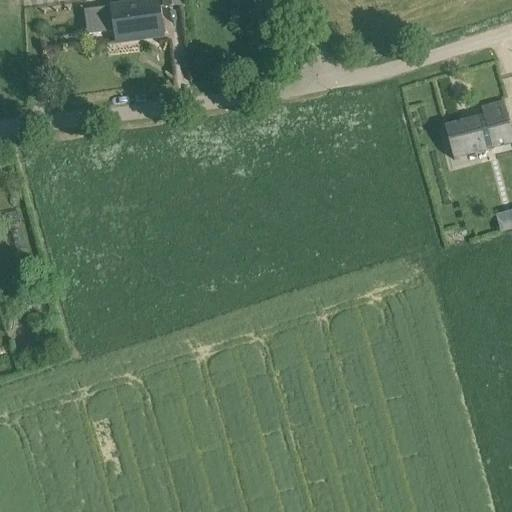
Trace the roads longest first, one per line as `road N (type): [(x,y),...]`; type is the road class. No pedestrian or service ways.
road 1 (unclassified): [(0,118),(337,80)]
road 2 (unclassified): [(337,80),(511,30)]
